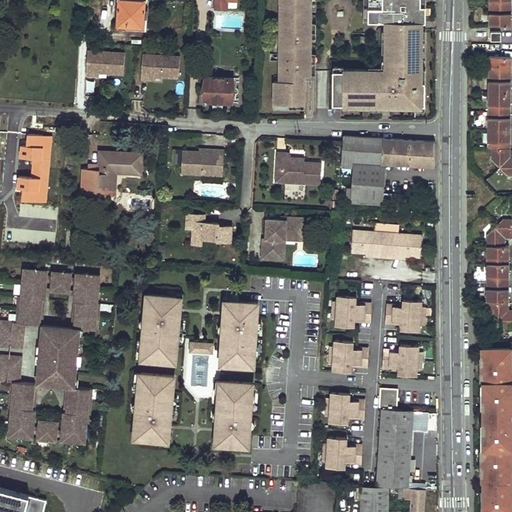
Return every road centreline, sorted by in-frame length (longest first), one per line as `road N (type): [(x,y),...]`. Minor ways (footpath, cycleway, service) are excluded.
road 1 (residential): [(0,107),(249,127),(450,128)]
road 2 (secondary): [(455,511),(450,128)]
road 3 (secondary): [(450,128),(453,0)]
